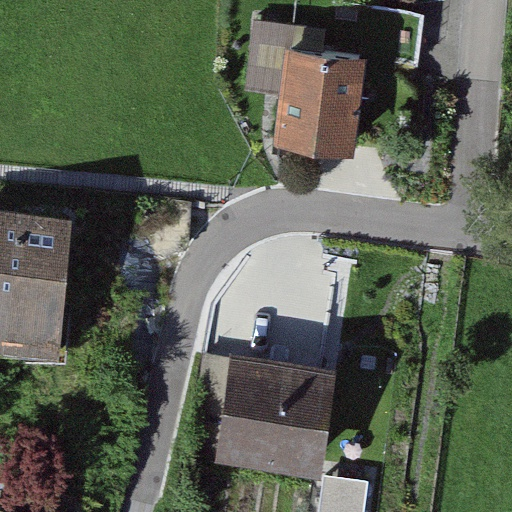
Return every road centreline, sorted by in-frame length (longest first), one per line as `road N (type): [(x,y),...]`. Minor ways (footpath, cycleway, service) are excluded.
road 1 (residential): [(468,234),(316,214),(250,217),(210,261),(184,323),(138,511)]
road 2 (residential): [(468,234),(488,0)]
